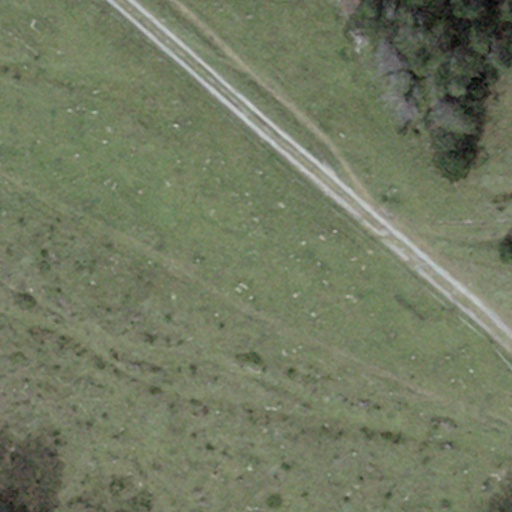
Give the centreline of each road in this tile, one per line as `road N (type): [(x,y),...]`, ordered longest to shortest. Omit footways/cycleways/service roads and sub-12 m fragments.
road 1 (track): [(379,223),(135,0)]
road 2 (track): [(511,319),(379,223)]
